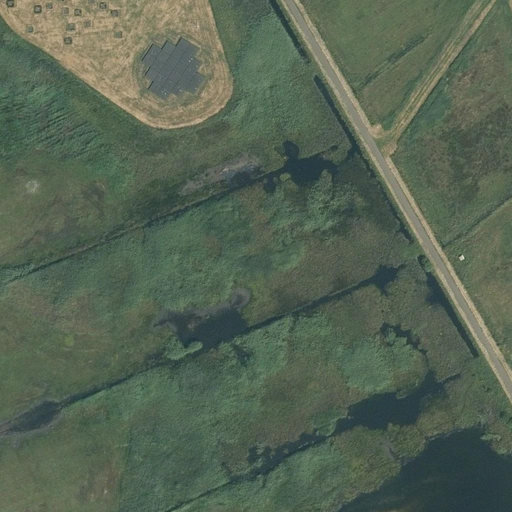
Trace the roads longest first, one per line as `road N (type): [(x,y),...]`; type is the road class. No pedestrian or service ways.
road 1 (unclassified): [(511,388),(288,0)]
road 2 (track): [(375,151),(482,0)]
